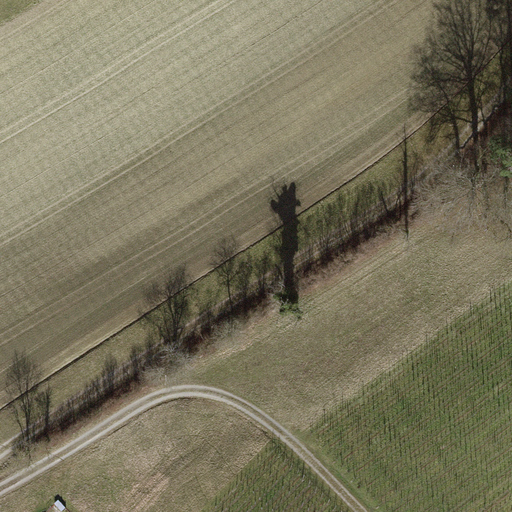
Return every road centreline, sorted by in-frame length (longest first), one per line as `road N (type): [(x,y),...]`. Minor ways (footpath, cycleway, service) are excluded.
road 1 (track): [(0,453),(423,181),(511,78)]
road 2 (track): [(0,488),(154,396),(191,389),(230,397),(265,420),(361,511)]
